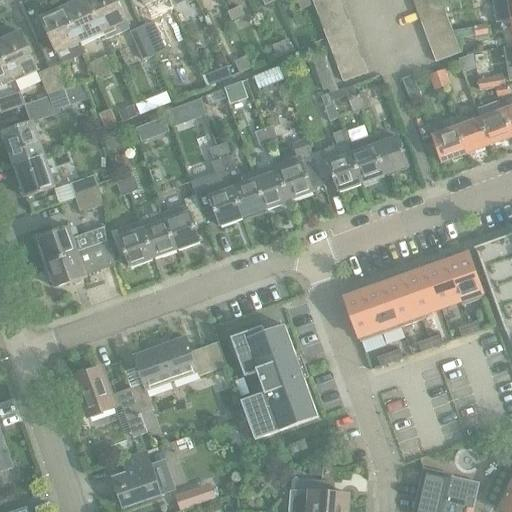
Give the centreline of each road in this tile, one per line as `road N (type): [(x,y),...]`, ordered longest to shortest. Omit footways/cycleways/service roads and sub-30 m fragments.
road 1 (residential): [(18,354),(311,254)]
road 2 (residential): [(383,511),(387,455),(311,254)]
road 3 (residential): [(311,254),(511,185)]
road 4 (secondary): [(73,511),(18,354)]
